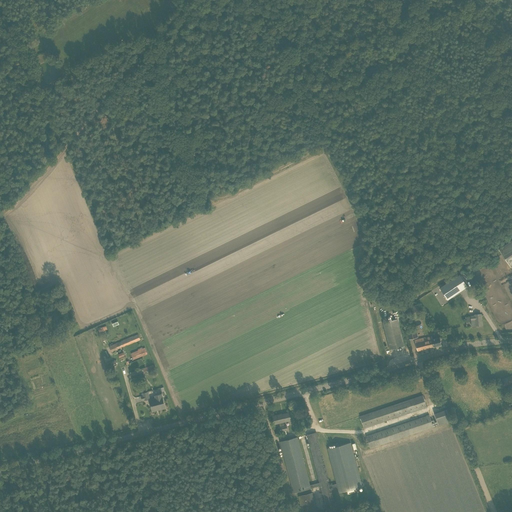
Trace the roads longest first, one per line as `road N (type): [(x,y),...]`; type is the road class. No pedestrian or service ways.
road 1 (track): [(145,53),(208,201),(328,154),(365,228),(363,283),(374,301),(409,302),(511,229)]
road 2 (tertiary): [(0,469),(457,347),(511,340)]
road 3 (track): [(0,219),(145,53)]
